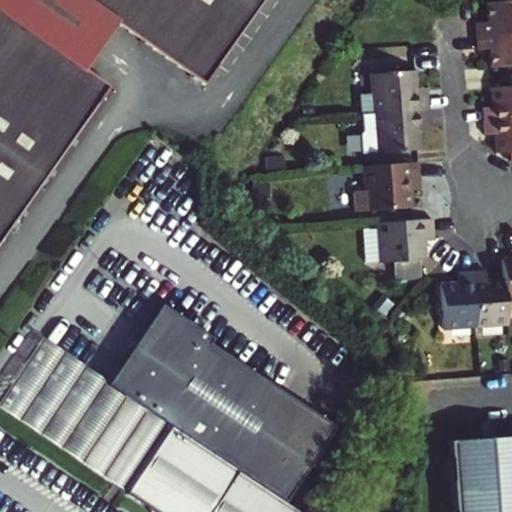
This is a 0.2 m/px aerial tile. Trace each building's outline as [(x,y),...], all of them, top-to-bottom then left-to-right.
[(81,0),(0,0),(0,8),(87,73),(119,28),(81,0)] [(81,0),(119,28),(147,48),(208,93),(276,0),(81,0)] [(471,25),(472,38),(511,34),(511,2),(481,5),(483,23),(471,25)] [(0,248),(114,93),(87,73),(0,8),(0,248)] [(485,50),(487,68),(511,65),(511,34),(472,38),(473,51),(485,50)] [(354,94),(356,114),(425,108),(424,95),(412,96),(412,87),(410,69),(365,74),(366,93),(354,94)] [(412,87),(412,96),(424,95),(423,86),(412,87)] [(480,109),(481,123),(511,119),(511,87),(489,89),(491,108),(480,109)] [(425,108),(356,114),(358,127),(356,133),(358,152),(417,147),(416,130),(415,121),(426,120),(425,108)] [(511,151),(511,119),(481,123),(482,136),(494,135),(495,153),(511,151)] [(427,129),(426,120),(415,121),(416,130),(427,129)] [(360,166),(362,190),(351,191),(353,212),(406,207),(404,189),(410,189),(417,188),(414,161),(360,166)] [(429,218),(371,224),(375,264),(389,262),(416,260),(421,259),(419,240),(419,232),(430,231),(429,218)] [(431,239),(430,231),(419,232),(419,240),(431,239)] [(416,260),(389,262),(391,280),(418,277),(416,260)] [(496,283),(498,309),(511,307),(511,262),(494,264),(496,283)] [(463,273),(469,330),(500,327),(498,309),(496,283),(479,285),(478,272),(463,273)] [(433,288),(437,333),(469,330),(463,273),(451,274),(452,287),(433,288)] [(168,433),(281,511),(283,511),(335,438),(212,353),(215,347),(159,309),(106,390),(168,433)] [(0,410),(0,416),(52,452),(123,501),(168,433),(106,390),(44,347),(0,410)] [(281,511),(168,433),(123,501),(138,511),(281,511)] [(511,511),(511,438),(445,444),(450,511),(511,511)]
